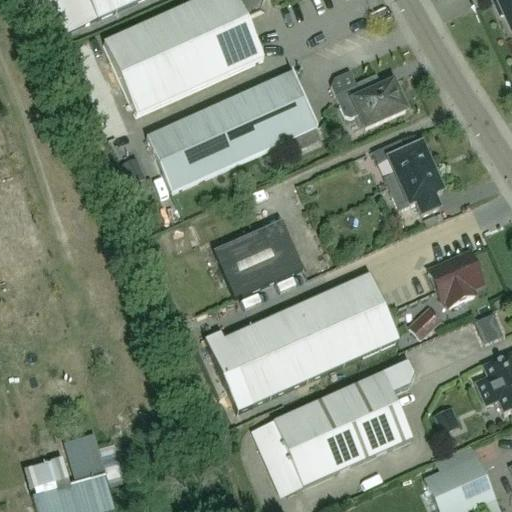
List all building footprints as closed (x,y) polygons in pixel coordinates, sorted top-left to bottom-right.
[(149,0),(86,0),(97,24),(149,0)] [(263,63),(245,23),(266,14),(265,12),(259,15),(264,1),(267,7),(268,6),(265,0),(207,0),(103,47),(135,120),(263,63)] [(511,0),(502,0),(494,4),(501,20),(504,18),(511,36),(511,0)] [(334,82),(330,90),(343,120),(350,123),(359,119),(365,133),(405,115),(404,113),(406,108),(401,98),(398,100),(392,86),(382,91),(361,101),(355,88),(349,75),(334,82)] [(291,77),(146,142),(170,197),(315,132),(316,133),(291,76),(290,76),(291,77)] [(412,186),(433,176),(420,148),(387,163),(394,178),(383,183),(387,192),(410,181),(412,186)] [(410,181),(387,192),(398,216),(415,208),(421,221),(438,213),(433,200),(442,196),(433,176),(412,186),(410,181)] [(302,273),(281,225),(213,255),(234,304),(302,273)] [(473,267),(469,258),(428,276),(441,306),(446,303),(449,311),(474,300),(470,292),(482,287),(478,278),(479,271),(473,267)] [(398,344),(369,279),(222,344),(219,336),(204,343),(237,416),(398,344)] [(424,341),(445,321),(431,306),(410,326),(424,341)] [(511,358),(483,371),(488,383),(475,388),(485,411),(498,405),(503,416),(511,413),(511,415),(511,358)] [(411,444),(391,399),(407,391),(411,380),(406,368),(272,427),(301,493),(411,444)] [(479,511),(494,505),(475,461),(424,484),(435,511),(479,511)] [(34,511),(112,511),(103,479),(31,500),(34,511)]
